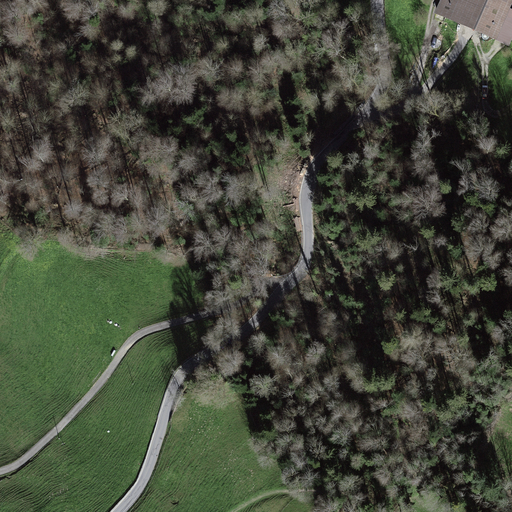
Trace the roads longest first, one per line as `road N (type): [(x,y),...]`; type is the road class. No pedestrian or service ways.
road 1 (residential): [(117,511),(150,469),(186,371),(252,329),(305,275),(315,251),(304,211),(308,181),(383,89),(376,0)]
road 2 (track): [(298,282),(280,281),(247,303),(143,330),(34,453),(0,474)]
